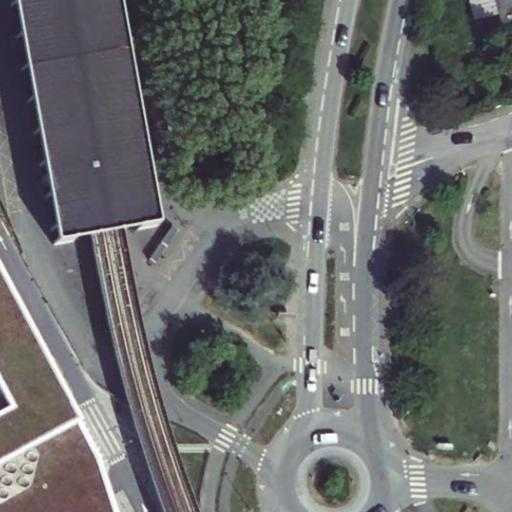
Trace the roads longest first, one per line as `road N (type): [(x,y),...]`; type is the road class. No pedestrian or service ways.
road 1 (secondary): [(376,449),(365,405),(365,261),(400,0)]
road 2 (secondary): [(349,0),(318,222),(311,398),(298,441)]
